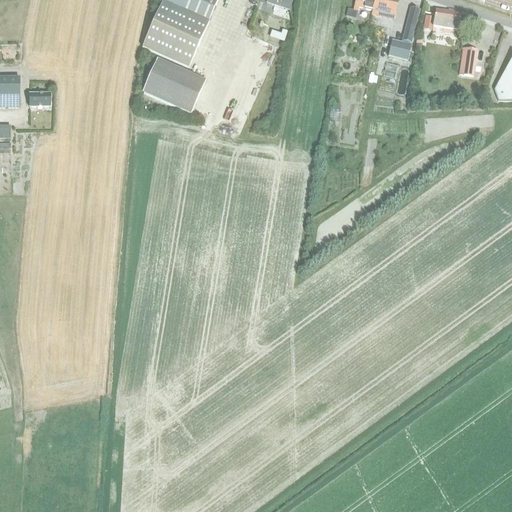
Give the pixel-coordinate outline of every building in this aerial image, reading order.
[(187,68),(208,21),(217,0),(162,0),(141,47),(187,68)] [(267,0),(266,4),(289,11),(292,0),(267,0)] [(395,18),(399,1),(396,0),(356,0),(354,11),(358,13),(359,9),(395,18)] [(412,45),(421,11),(411,9),(402,43),(412,45)] [(457,32),(459,19),(460,15),(435,11),(433,28),(457,32)] [(426,17),(424,30),(431,31),(434,18),(426,17)] [(418,36),(415,51),(420,52),(423,37),(418,36)] [(408,62),(411,47),(392,42),(388,58),(408,62)] [(473,77),(477,52),(463,50),(459,76),(473,77)] [(511,102),(511,59),(494,91),(498,102),(511,102)] [(189,114),(203,81),(157,60),(142,93),(189,114)] [(0,107),(19,108),(19,80),(19,78),(0,78),(0,107)] [(49,94),(29,94),(29,117),(49,117),(49,94)] [(0,138),(10,139),(10,125),(0,124),(0,138)] [(0,152),(9,153),(9,144),(0,143),(0,152)]
